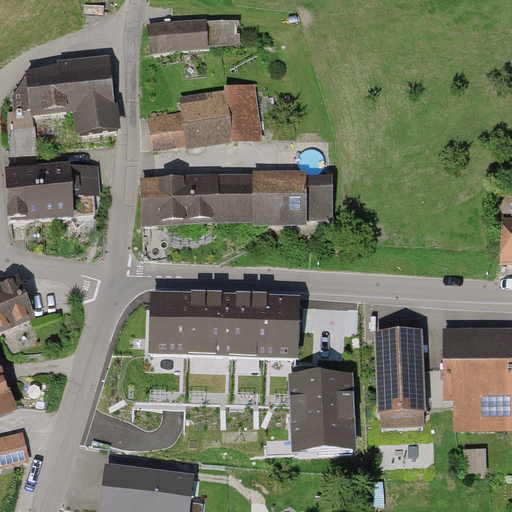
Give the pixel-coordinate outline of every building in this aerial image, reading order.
[(153,29),(154,56),(209,54),(208,26),(153,29)] [(121,131),(113,65),(31,75),(37,123),(73,118),(76,137),(121,131)] [(151,120),(155,154),(263,143),(258,93),(184,101),(185,117),(151,120)] [(14,226),(74,224),(73,199),(99,198),(98,169),(12,172),(14,226)] [(260,176),(260,180),(144,184),(145,234),(261,231),(309,230),(309,224),(336,224),(335,182),(308,182),(308,176),(260,176)] [(17,286),(0,292),(0,412),(12,407),(0,375),(0,333),(31,321),(17,286)] [(299,307),(153,302),(151,359),(297,364),(299,307)] [(395,324),(378,341),(381,419),(424,418),(421,323),(395,324)] [(511,345),(447,346),(447,394),(455,393),(456,427),(511,426),(511,345)] [(317,373),(294,374),(295,382),(292,382),(296,457),(353,455),(350,380),(317,382),(317,373)] [(52,383),(22,378),(17,408),(48,412),(52,383)] [(22,438),(0,443),(0,469),(28,463),(22,438)] [(189,511),(193,484),(108,473),(102,511),(189,511)]
